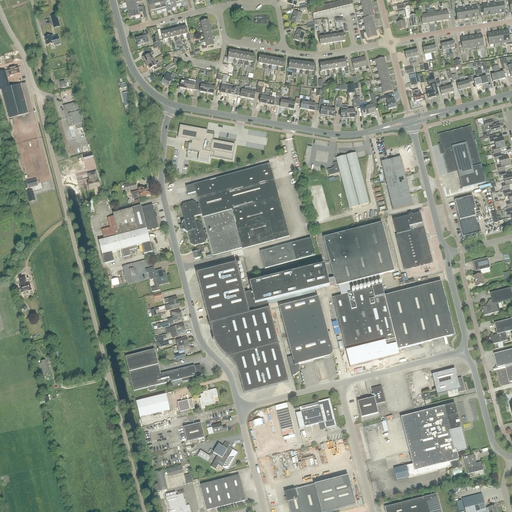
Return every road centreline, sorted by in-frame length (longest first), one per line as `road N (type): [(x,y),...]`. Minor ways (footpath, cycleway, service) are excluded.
road 1 (unclassified): [(144,511),(36,91),(0,12)]
road 2 (unclassified): [(215,357),(195,329),(162,194),(172,105)]
road 3 (tertiary): [(172,105),(334,134),(411,121)]
road 4 (unclassified): [(448,253),(411,121)]
road 5 (unclassified): [(371,511),(339,383)]
road 6 (unclassified): [(339,383),(463,351)]
road 7 (unclassified): [(390,42),(511,21)]
